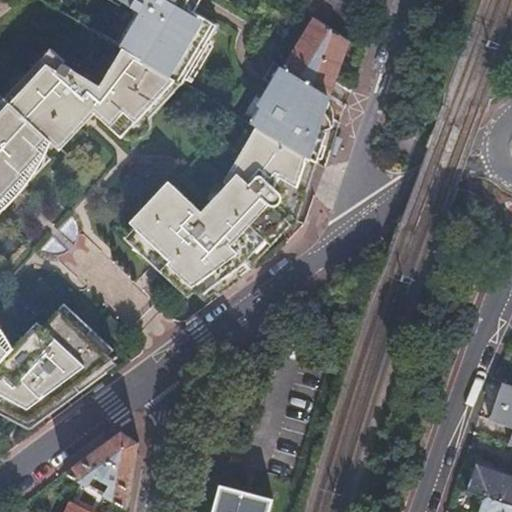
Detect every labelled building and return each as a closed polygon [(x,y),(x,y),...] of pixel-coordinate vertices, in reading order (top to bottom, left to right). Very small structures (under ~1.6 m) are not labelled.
[(125,0),(147,12),(128,46),(179,77),(186,81),(221,23),(189,4),(191,0),(125,0)] [(289,0),(316,18),(347,39),(356,11),(339,0),(289,0)] [(285,66),(327,93),(348,40),(347,39),(316,18),(285,66)] [(0,413),(29,430),(112,369),(113,363),(59,311),(13,360),(8,355),(0,347),(0,339),(0,338),(0,203),(28,174),(26,172),(44,152),(41,149),(51,138),(54,141),(90,104),(95,109),(114,126),(122,117),(135,129),(136,129),(137,129),(140,129),(143,127),(145,124),(145,123),(146,121),(146,120),(145,117),(144,116),(179,77),(128,46),(104,85),(67,62),(68,61),(56,48),(38,67),(44,72),(36,80),(31,75),(8,98),(0,107),(0,413)] [(275,83),(252,121),(259,125),(316,159),(331,114),(322,109),(327,93),(285,66),(277,62),(267,78),(275,83)] [(44,72),(38,67),(31,75),(36,80),(44,72)] [(186,81),(179,77),(144,116),(145,117),(146,120),(146,121),(145,123),(145,124),(143,127),(140,129),(137,129),(136,129),(135,129),(122,117),(114,126),(127,138),(134,139),(136,139),(144,136),(149,132),(153,126),(155,121),(154,116),(186,81)] [(0,107),(8,98),(4,94),(0,97),(0,107)] [(60,146),(95,109),(90,104),(54,141),(60,146)] [(203,297),(212,296),(254,265),(248,259),(287,217),(294,224),(307,187),(301,184),(308,172),(316,159),(259,125),(234,166),(241,172),(231,182),(223,191),(214,201),(205,210),(202,213),(195,206),(198,203),(176,184),(139,225),(134,230),(203,297)] [(44,164),(54,141),(51,138),(41,149),(44,152),(26,172),(28,174),(0,203),(0,215),(18,198),(44,164)] [(320,161),(316,159),(308,172),(301,184),(307,187),(294,224),(298,227),(308,197),(320,161)] [(241,172),(234,166),(227,178),(231,182),(241,172)] [(135,221),(139,225),(176,184),(172,180),(135,221)] [(213,199),(214,201),(223,191),(221,190),(217,190),(214,192),(213,195),(212,197),(213,199)] [(205,210),(198,203),(195,206),(202,213),(205,210)] [(254,265),(294,224),(287,217),(248,259),(254,265)] [(196,301),(203,297),(134,230),(129,236),(196,301)] [(212,296),(214,299),(257,267),(254,265),(212,296)] [(64,305),(59,311),(113,363),(119,358),(64,305)] [(0,338),(0,339),(0,347),(8,355),(10,352),(0,332),(0,338)] [(282,354),(306,361),(311,341),(288,335),(282,354)] [(511,425),(511,427),(507,442),(511,443),(511,384),(506,382),(493,420),(511,425)] [(29,430),(0,413),(0,420),(20,432),(24,432),(29,430)] [(104,494),(127,507),(139,440),(122,428),(94,449),(65,470),(82,481),(88,484),(90,481),(95,474),(110,483),(104,494)] [(464,488),(482,495),(511,505),(511,472),(475,460),(464,488)] [(82,481),(66,511),(105,511),(91,505),(100,487),(90,481),(88,484),(82,481)] [(266,511),(271,498),(218,483),(210,511),(266,511)] [(511,511),(511,505),(482,495),(476,511),(511,511)]
